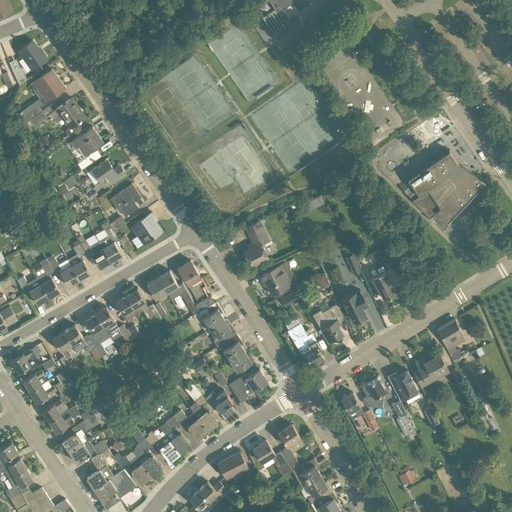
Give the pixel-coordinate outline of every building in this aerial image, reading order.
[(0,0),(0,15),(12,10),(7,0),(0,0)] [(296,28),(292,23),(289,18),(299,12),(294,5),(301,0),(236,0),(235,1),(239,6),(247,0),(271,0),(277,7),(267,14),(282,37),(296,28)] [(232,11),(237,7),(234,2),(229,6),(232,11)] [(26,45),(18,50),(31,69),(47,58),(43,51),(41,52),(32,40),(27,44),(27,43),(25,44),(26,45)] [(26,79),(20,67),(13,70),(20,84),(26,79)] [(65,87),(57,76),(52,68),(29,84),(39,98),(20,112),(26,122),(26,123),(28,121),(32,118),(43,111),(40,106),(65,87)] [(13,84),(7,71),(2,74),(7,87),(13,84)] [(85,116),(80,108),(72,97),(48,114),(54,123),(63,117),(70,127),(79,121),(81,120),(81,119),(85,116)] [(47,117),(43,111),(32,118),(36,124),(47,117)] [(92,126),(71,141),(76,148),(80,145),(86,154),(103,142),(92,126)] [(398,184),(413,198),(412,199),(431,216),(433,214),(443,224),(454,213),(455,213),(485,181),(458,162),(449,150),(398,184)] [(95,159),(91,154),(78,163),(82,168),(83,167),(95,159)] [(98,162),(95,159),(83,167),(87,172),(93,169),(105,186),(113,180),(114,181),(125,174),(121,168),(115,172),(106,158),(100,163),(99,161),(98,162)] [(68,190),(64,182),(57,186),(61,194),(68,190)] [(87,182),(83,185),(87,191),(91,189),(87,182)] [(117,203),(125,216),(138,206),(134,199),(138,196),(134,191),(137,190),(132,183),(111,198),(115,205),(117,203)] [(98,194),(96,190),(89,195),(92,200),(95,198),(94,197),(98,194)] [(298,205),(302,213),(324,204),(320,195),(298,205)] [(132,226),(144,243),(162,230),(155,219),(157,218),(152,212),(132,226)] [(109,223),(114,231),(126,222),(121,215),(109,223)] [(261,243),(269,240),(262,225),(263,224),(260,219),(245,227),(247,232),(248,231),(253,243),(248,245),(250,248),(244,251),(251,265),(268,257),(261,243)] [(117,237),(114,231),(109,223),(108,220),(101,224),(104,229),(95,233),(111,261),(122,254),(113,239),(117,237)] [(18,222),(9,226),(14,237),(23,233),(23,232),(18,222)] [(92,253),(91,253),(100,268),(111,261),(95,233),(94,234),(98,240),(92,244),(90,241),(88,243),(86,239),(79,242),(86,253),(90,250),(92,253)] [(133,247),(124,234),(118,238),(126,252),(133,247)] [(83,258),(81,259),(79,257),(86,253),(79,242),(73,246),(77,253),(68,258),(80,279),(91,273),(83,258)] [(36,244),(30,248),(33,254),(39,250),(36,244)] [(305,247),(302,254),(308,256),(311,250),(305,247)] [(354,253),(346,256),(350,264),(357,261),(354,253)] [(80,279),(68,258),(58,263),(55,257),(48,261),(54,271),(61,268),(62,270),(60,271),(69,286),(80,279)] [(190,259),(178,267),(188,285),(201,278),(190,259)] [(259,274),(262,281),(264,286),(267,284),(272,293),(291,284),(292,286),(298,283),(286,260),(281,263),(282,263),(259,274)] [(52,276),(51,277),(50,274),(54,271),(48,261),(42,264),(46,271),(36,276),(40,283),(49,297),(60,291),(52,276)] [(338,266),(335,267),(328,270),(334,282),(343,278),(338,266)] [(386,270),(372,277),(380,293),(381,293),(384,299),(386,298),(386,299),(390,297),(390,296),(396,293),(393,287),(400,283),(392,267),(386,270)] [(167,292),(179,286),(170,270),(158,277),(167,292)] [(23,289),(30,285),(24,275),(17,279),(23,289)] [(316,280),(321,289),(329,285),(323,275),(316,280)] [(156,299),(167,292),(158,277),(147,283),(156,299)] [(49,297),(40,283),(29,289),(38,304),(49,297)] [(137,313),(143,310),(144,311),(152,323),(161,316),(154,305),(153,303),(148,306),(145,301),(137,287),(126,295),(137,313)] [(185,287),(180,290),(187,302),(192,299),(185,287)] [(367,303),(362,292),(361,292),(360,289),(355,292),(342,298),(345,303),(344,304),(347,310),(348,309),(353,320),(355,319),(356,321),(363,317),(363,316),(366,314),(362,306),(367,303)] [(297,301),(293,292),(280,299),(285,307),(297,301)] [(199,311),(216,301),(216,300),(215,301),(211,294),(195,304),(199,311)] [(133,318),(132,316),(137,313),(126,295),(115,301),(123,314),(124,314),(128,321),(133,318)] [(154,305),(161,316),(166,313),(159,301),(154,305)] [(220,307),(216,301),(199,311),(203,317),(210,328),(224,319),(218,308),(220,307)] [(344,317),(338,303),(330,307),(331,309),(323,313),(321,309),(313,314),(329,342),(334,339),(335,341),(342,337),(341,335),(343,334),(338,325),(339,322),(338,320),(344,317)] [(0,311),(0,327),(7,324),(4,320),(14,314),(9,306),(0,311)] [(132,338),(126,328),(123,323),(118,326),(114,319),(114,318),(106,306),(95,313),(109,336),(111,338),(121,332),(127,341),(132,338)] [(93,332),(94,333),(89,336),(95,346),(101,356),(107,352),(101,342),(109,336),(95,313),(84,320),(92,332),(93,332)] [(187,318),(184,320),(181,321),(185,327),(190,324),(187,318)] [(464,338),(455,318),(438,329),(452,360),(462,356),(459,348),(456,349),(454,345),(464,338)] [(210,328),(216,337),(214,339),(217,345),(220,344),(237,333),(233,328),(231,329),(224,319),(210,328)] [(305,330),(300,322),(288,330),(301,352),(301,353),(309,366),(312,364),(312,365),(319,361),(320,360),(319,359),(324,356),(323,356),(319,348),(322,347),(312,332),(309,328),(305,330)] [(126,328),(132,338),(140,333),(134,323),(126,328)] [(88,351),(90,350),(95,346),(89,336),(87,334),(83,337),(75,324),(64,331),(72,343),(77,351),(84,346),(88,351)] [(62,350),(64,355),(60,358),(66,367),(71,364),(67,357),(71,354),(67,347),(72,343),(64,331),(53,338),(61,351),(62,350)] [(240,339),(240,338),(237,333),(220,344),(230,359),(245,350),(238,340),(240,339)] [(33,359),(41,355),(35,345),(28,350),(23,353),(12,360),(19,372),(30,365),(25,357),(31,354),(33,359)] [(481,346),(475,349),(479,356),(484,353),(481,346)] [(246,372),(252,368),(257,365),(254,360),(251,361),(245,350),(230,359),(237,370),(243,367),(246,372)] [(420,386),(449,371),(440,353),(432,357),(430,353),(415,361),(419,369),(413,372),(420,386)] [(56,362),(52,357),(42,363),(45,369),(56,362)] [(207,365),(203,358),(192,364),(197,371),(207,365)] [(463,367),(457,370),(460,377),(467,374),(463,367)] [(131,368),(126,372),(130,378),(135,375),(131,368)] [(252,368),(246,372),(229,383),(235,393),(241,402),(241,401),(240,399),(244,396),(246,398),(245,395),(267,381),(259,368),(254,372),(252,368)] [(30,391),(42,384),(48,380),(41,369),(35,373),(23,380),(30,391)] [(418,391),(407,369),(395,375),(393,372),(389,374),(392,380),(390,381),(400,400),(418,391)] [(221,385),(227,381),(220,370),(215,374),(221,385)] [(60,393),(75,383),(62,371),(56,375),(60,381),(55,384),(60,393)] [(382,406),(384,391),(385,391),(378,377),(367,383),(367,384),(362,386),(367,396),(363,398),(367,405),(382,406)] [(108,381),(99,386),(106,397),(115,391),(108,381)] [(75,383),(60,393),(59,394),(64,401),(75,393),(80,401),(84,398),(75,383)] [(209,409),(208,409),(204,404),(208,401),(193,383),(190,383),(185,387),(194,398),(193,399),(195,401),(189,406),(193,412),(208,430),(218,422),(209,411),(210,410),(209,409)] [(37,402),(56,390),(53,384),(45,389),(42,384),(30,391),(37,402)] [(232,401),(233,401),(223,388),(215,394),(220,400),(215,404),(225,416),(234,408),(229,402),(232,400),(232,401)] [(364,412),(362,408),(352,391),(341,398),(349,412),(355,409),(358,415),(364,412)] [(107,397),(101,402),(106,408),(112,404),(107,397)] [(60,399),(42,410),(50,421),(69,408),(65,402),(63,403),(60,399)] [(399,416),(406,413),(399,400),(393,403),(399,416)] [(57,432),(68,425),(74,421),(72,417),(79,412),(75,404),(69,408),(50,421),(57,432)] [(429,420),(436,416),(431,405),(424,409),(429,420)] [(80,414),(84,419),(93,413),(90,408),(80,414)] [(188,427),(189,426),(198,438),(208,430),(193,412),(188,416),(181,409),(173,415),(180,423),(184,420),(188,425),(187,426),(188,427)] [(371,430),(378,427),(369,409),(362,413),(371,430)] [(478,412),(482,420),(489,418),(485,409),(478,412)] [(81,427),(75,431),(73,432),(74,433),(62,440),(66,446),(66,445),(70,450),(69,451),(88,438),(83,432),(92,426),(91,424),(98,420),(93,413),(84,419),(78,423),(81,427)] [(399,416),(396,418),(405,436),(413,431),(415,434),(416,433),(406,413),(399,416)] [(180,431),(176,426),(180,423),(173,415),(165,421),(172,429),(165,434),(179,452),(190,444),(181,433),(182,433),(180,431)] [(280,450),(292,469),(300,465),(292,451),(304,444),(291,423),(279,431),(278,430),(287,445),(280,450)] [(143,451),(137,456),(142,462),(152,474),(152,473),(156,470),(157,470),(162,466),(153,455),(152,454),(148,449),(152,446),(147,440),(145,437),(138,428),(132,433),(139,442),(137,443),(143,451)] [(161,449),(170,460),(179,452),(165,434),(159,439),(151,429),(147,433),(149,434),(145,437),(147,440),(152,446),(156,442),(160,447),(159,448),(161,449)] [(98,454),(107,448),(102,439),(93,445),(88,438),(69,451),(70,452),(70,451),(74,456),(73,457),(77,462),(88,454),(88,455),(90,454),(90,453),(95,450),(98,454)] [(292,470),(292,469),(280,450),(275,453),(266,439),(253,447),(262,461),(271,456),(283,475),(292,469),(292,470)] [(122,444),(115,440),(112,446),(118,450),(122,444)] [(0,461),(18,452),(12,441),(0,447),(0,461)] [(111,453),(107,448),(98,454),(91,459),(95,465),(105,458),(111,453)] [(251,470),(240,450),(217,462),(225,477),(226,477),(229,482),(251,470)] [(128,465),(132,470),(131,470),(132,472),(133,472),(141,482),(146,478),(151,474),(151,475),(152,474),(142,462),(137,456),(136,455),(130,460),(125,453),(121,455),(118,451),(113,455),(123,469),(128,465)] [(9,478),(27,468),(20,457),(6,465),(4,460),(18,452),(0,461),(0,472),(4,470),(9,478)] [(300,465),(292,469),(292,470),(301,485),(306,483),(321,475),(315,464),(317,463),(314,457),(300,465)] [(114,475),(107,464),(98,470),(87,477),(94,488),(114,475)] [(10,497),(23,490),(21,486),(33,479),(27,468),(9,478),(7,478),(12,486),(6,490),(10,497)] [(106,506),(120,496),(136,485),(130,477),(123,469),(114,475),(94,488),(106,506)] [(414,469),(411,470),(411,469),(398,475),(403,484),(409,481),(411,484),(419,479),(414,469)] [(306,483),(312,494),(308,497),(311,503),(313,502),(333,490),(329,485),(327,486),(321,475),(306,483)] [(198,489),(210,500),(218,493),(219,494),(227,487),(219,480),(213,486),(207,480),(198,489)] [(19,511),(46,511),(41,504),(50,498),(42,487),(27,497),(23,490),(10,497),(19,511)] [(191,511),(201,511),(203,511),(204,511),(205,511),(213,504),(210,500),(198,489),(189,498),(195,504),(189,510),(191,511)] [(316,507),(319,506),(322,511),(332,511),(340,508),(334,497),(336,496),(333,490),(313,502),(316,507)] [(46,511),(55,506),(55,505),(50,498),(41,504),(46,511)] [(483,511),(481,507),(478,501),(470,505),(472,511),(483,511)]
